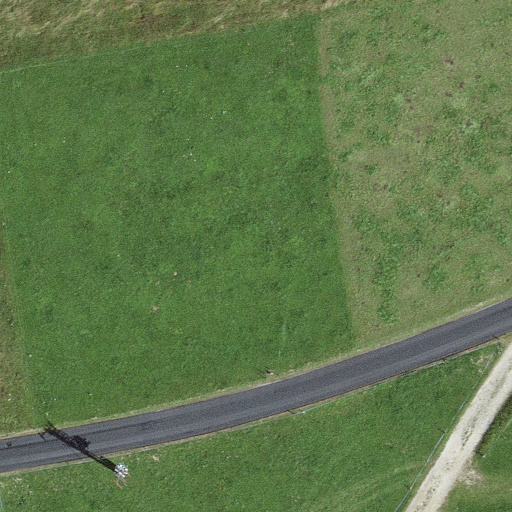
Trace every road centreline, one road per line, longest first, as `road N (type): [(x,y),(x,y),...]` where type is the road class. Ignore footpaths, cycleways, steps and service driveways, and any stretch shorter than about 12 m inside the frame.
road 1 (unclassified): [(511,312),(348,377),(0,457)]
road 2 (track): [(416,511),(511,370)]
